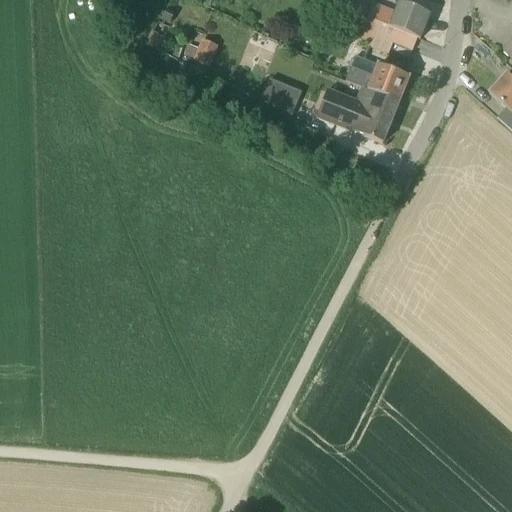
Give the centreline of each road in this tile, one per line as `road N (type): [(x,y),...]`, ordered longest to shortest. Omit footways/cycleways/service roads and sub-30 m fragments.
road 1 (residential): [(248,474),(443,94),(460,0)]
road 2 (unclassified): [(0,452),(248,474)]
